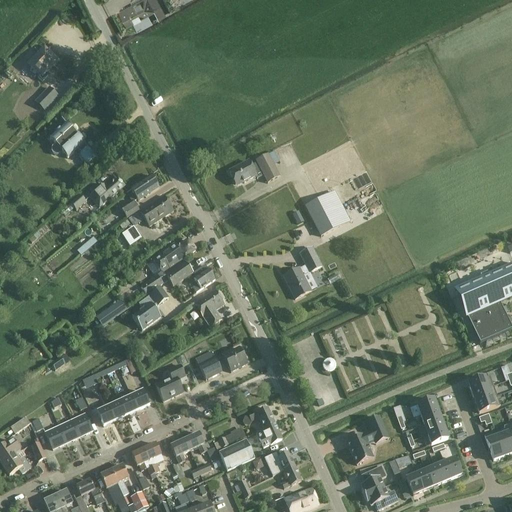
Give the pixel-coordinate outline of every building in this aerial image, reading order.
[(141,0),(119,12),(126,25),(160,7),(155,0),(141,0)] [(43,48),(27,66),(38,77),(37,78),(41,83),(47,77),(45,75),(58,62),(43,48)] [(40,118),(47,111),(43,106),(35,114),(40,118)] [(55,134),(49,140),(55,146),(53,148),(52,149),(52,150),(51,151),(52,152),(52,153),(52,154),(53,155),(54,156),(55,156),(56,156),(57,156),(58,156),(59,155),(60,154),(61,153),(67,159),(77,150),(82,155),(79,158),(87,167),(97,158),(88,149),(66,124),(60,130),(59,130),(58,129),(57,129),(57,130),(56,130),(55,131),(55,132),(55,133),(55,134)] [(248,163),(229,173),(235,186),(242,183),(243,185),(256,178),(255,177),(261,174),(267,185),(280,179),(273,165),(277,162),(273,154),(268,157),(268,156),(255,162),(256,164),(250,167),(248,163)] [(130,190),(138,202),(159,189),(150,176),(130,190)] [(89,197),(99,209),(124,188),(117,180),(106,189),(103,186),(89,197)] [(305,208),(313,223),(342,208),(334,193),(305,208)] [(79,195),(70,204),(76,212),(86,203),(79,195)] [(164,197),(139,214),(149,228),(173,212),(164,197)] [(139,212),(132,202),(120,210),(126,220),(139,212)] [(342,208),(313,223),(321,238),(350,223),(342,208)] [(127,222),(119,227),(122,231),(130,226),(127,222)] [(129,247),(141,240),(133,228),(122,235),(129,247)] [(97,242),(94,238),(82,248),(85,252),(97,242)] [(177,248),(185,260),(196,252),(188,241),(177,248)] [(152,261),(153,262),(146,266),(155,278),(140,288),(146,297),(167,282),(163,275),(183,261),(184,260),(174,245),(152,261)] [(305,267),(299,270),(283,278),(295,301),(311,293),(306,285),(316,280),(313,273),(322,269),(316,257),(323,253),(319,245),(299,256),(305,267)] [(183,261),(163,275),(167,282),(173,290),(193,276),(183,261)] [(479,346),(511,331),(499,303),(511,297),(511,265),(487,276),(487,274),(480,277),(481,278),(455,290),(466,317),(467,317),(479,346)] [(202,290),(206,288),(205,287),(214,281),(206,269),(198,274),(200,275),(193,280),(197,286),(192,289),(196,294),(200,291),(202,289),(202,290)] [(142,311),(132,318),(132,319),(142,332),(160,319),(154,310),(157,308),(166,302),(168,300),(160,289),(158,291),(155,293),(149,297),(150,298),(139,306),(142,311)] [(194,305),(208,326),(209,328),(220,321),(214,312),(224,306),(215,291),(194,305)] [(96,319),(103,328),(123,314),(116,305),(96,319)] [(140,340),(132,346),(136,352),(144,346),(140,340)] [(247,365),(239,349),(223,357),(231,374),(247,365)] [(195,360),(199,369),(206,382),(222,374),(215,360),(211,352),(195,360)] [(55,372),(69,362),(65,356),(51,366),(55,372)] [(322,372),(332,372),(333,360),(322,360),(322,372)] [(127,367),(125,362),(116,366),(119,371),(127,367)] [(116,366),(105,372),(107,377),(119,371),(116,366)] [(163,404),(183,394),(178,382),(185,378),(180,367),(167,373),(171,380),(155,387),(163,404)] [(105,372),(94,377),(96,382),(107,377),(105,372)] [(94,377),(82,382),(85,388),(96,382),(94,377)] [(473,384),(468,386),(472,396),(493,388),(493,387),(489,378),(473,384)] [(493,388),(472,396),(473,400),(475,404),(475,405),(496,397),(493,388)] [(142,393),(131,398),(137,412),(149,407),(142,393)] [(496,397),(475,405),(475,406),(477,410),(479,415),(500,407),(496,397)] [(131,398),(120,404),(126,417),(137,412),(131,398)] [(75,402),(80,412),(87,409),(82,399),(75,402)] [(417,407),(420,417),(437,411),(435,405),(433,401),(428,403),(417,407)] [(100,405),(103,412),(97,414),(103,428),(115,422),(109,409),(106,402),(100,405)] [(120,404),(109,409),(115,422),(126,417),(120,404)] [(267,409),(256,414),(249,418),(251,424),(259,420),(264,430),(274,425),(267,409)] [(437,411),(420,417),(424,427),(441,421),(440,420),(439,416),(437,411)] [(488,415),(479,419),(481,424),(484,423),(486,427),(491,425),(488,415)] [(72,423),(79,439),(92,433),(85,417),(78,420),(77,416),(70,419),(72,423)] [(362,436),(346,443),(357,467),(373,459),(366,443),(373,440),(374,443),(375,446),(388,440),(387,437),(386,434),(379,418),(366,424),(370,433),(364,436),(363,436),(362,436)] [(30,425),(25,419),(10,429),(15,436),(30,425)] [(38,420),(32,423),(30,424),(34,434),(43,430),(38,420)] [(441,421),(424,427),(427,436),(427,437),(444,430),(443,426),(441,422),(441,421)] [(72,423),(59,428),(67,445),(79,439),(72,423)] [(260,444),(261,444),(263,449),(271,446),(282,441),(274,425),(264,430),(256,434),(260,444)] [(504,430),(495,434),(504,459),(511,455),(511,448),(511,447),(510,443),(509,439),(511,438),(511,430),(510,426),(503,428),(504,430)] [(67,445),(59,428),(45,435),(52,451),(67,445)] [(444,430),(427,437),(428,437),(431,447),(448,440),(447,439),(446,435),(445,433),(444,430)] [(504,459),(495,434),(484,438),(486,442),(493,463),(504,459)] [(201,456),(207,453),(204,446),(199,435),(184,441),(190,452),(197,449),(201,456)] [(225,439),(221,441),(218,442),(222,449),(228,447),(225,439)] [(170,448),(175,459),(178,466),(185,463),(182,456),(190,452),(184,441),(170,448)] [(7,445),(0,449),(0,462),(2,465),(15,456),(15,457),(20,453),(12,442),(7,445)] [(227,473),(254,461),(246,442),(219,454),(227,473)] [(31,448),(38,463),(46,460),(39,445),(31,448)] [(156,445),(144,451),(151,468),(156,466),(157,466),(154,460),(161,457),(156,445)] [(144,451),(131,457),(136,468),(138,467),(141,473),(147,470),(151,468),(144,451)] [(276,454),(264,460),(272,478),(284,472),(284,473),(294,468),(287,454),(278,458),(276,454)] [(15,456),(2,465),(10,477),(19,471),(22,475),(31,469),(24,459),(19,462),(15,457),(15,456)] [(454,460),(444,465),(451,481),(457,478),(461,477),(459,472),(454,460)] [(263,468),(260,461),(253,464),(256,470),(263,468)] [(395,462),(389,464),(391,470),(397,467),(395,462)] [(178,465),(172,468),(178,479),(184,476),(178,465)] [(444,465),(435,468),(442,485),(446,483),(450,481),(451,481),(444,465)] [(209,466),(198,470),(201,477),(211,472),(209,466)] [(122,467),(111,472),(117,485),(119,490),(120,492),(126,489),(125,487),(123,483),(128,480),(122,467)] [(288,482),(281,485),(284,490),(291,487),(301,483),(294,469),(294,468),(284,473),(284,474),(288,482)] [(360,477),(363,485),(361,486),(363,491),(361,491),(364,498),(384,488),(381,481),(386,479),(381,468),(362,476),(360,477)] [(435,468),(425,472),(432,489),(433,488),(437,487),(442,485),(435,468)] [(190,474),(193,480),(201,477),(198,470),(190,474)] [(111,472),(100,478),(106,491),(112,488),(117,485),(111,472)] [(425,472),(416,476),(423,493),(427,491),(431,489),(432,489),(425,472)] [(416,476),(406,481),(413,497),(414,496),(418,495),(423,493),(416,476)] [(143,492),(149,489),(145,478),(138,481),(143,492)] [(403,481),(397,484),(400,492),(406,489),(403,481)] [(75,501),(79,508),(81,511),(87,511),(81,498),(91,493),(92,497),(97,506),(104,503),(98,490),(94,491),(90,482),(76,488),(81,498),(75,501)] [(245,482),(238,486),(241,493),(248,489),(245,482)] [(379,511),(398,503),(393,493),(388,495),(384,488),(364,498),(367,504),(369,503),(371,508),(373,506),(376,511),(379,511)] [(126,489),(120,492),(122,495),(123,498),(129,496),(126,489)] [(248,489),(241,493),(245,500),(252,497),(248,489)] [(288,511),(304,511),(318,506),(311,490),(285,501),(288,511)] [(66,493),(55,498),(61,511),(67,511),(66,508),(72,506),(66,493)] [(135,497),(130,499),(133,505),(136,511),(139,511),(148,508),(141,494),(135,497)] [(186,495),(181,497),(185,505),(190,503),(186,495)] [(61,511),(55,498),(44,503),(47,511),(61,511)] [(125,503),(117,507),(119,511),(129,511),(128,508),(125,504),(125,503)]
